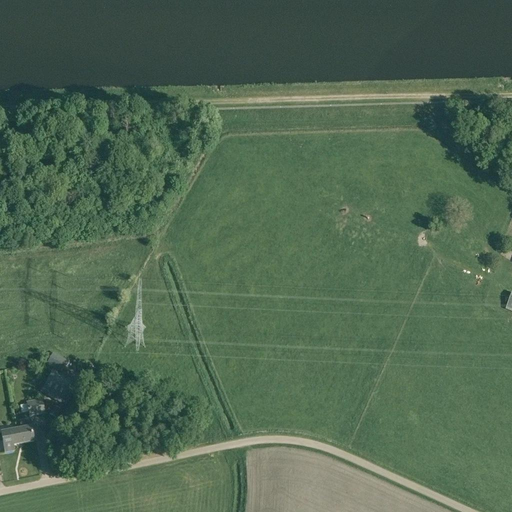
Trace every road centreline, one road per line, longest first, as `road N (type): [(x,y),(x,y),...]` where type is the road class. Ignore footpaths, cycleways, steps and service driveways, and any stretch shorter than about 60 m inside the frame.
road 1 (track): [(511,92),(0,107)]
road 2 (unclassified): [(0,493),(281,440),(407,481),(471,511)]
